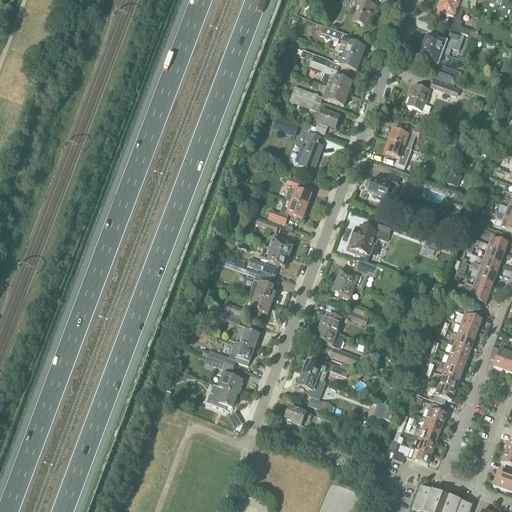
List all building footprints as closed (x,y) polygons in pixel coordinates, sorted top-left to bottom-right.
[(441,0),(441,2),(460,9),(462,0),(441,0)] [(377,7),(361,2),(353,23),(366,28),(371,14),(374,15),(377,7)] [(440,9),(438,14),(445,16),(445,17),(454,20),(452,25),(454,26),(452,32),(461,35),(476,41),(478,36),(470,33),(470,32),(461,29),(463,23),(460,22),(464,10),(460,9),(441,2),(438,9),(440,9)] [(337,46),(340,48),(338,53),(361,62),(365,50),(345,42),(347,37),(324,28),(321,27),(313,31),(317,39),(323,36),(338,41),(337,46)] [(426,42),(423,48),(443,56),(449,58),(451,50),(459,53),(464,39),(460,37),(461,35),(452,32),(447,44),(429,37),(427,43),(426,42)] [(423,55),(421,60),(425,62),(424,65),(433,68),(438,70),(434,79),(435,79),(435,80),(454,88),(459,74),(445,69),(450,58),(449,58),(443,56),(423,48),(421,54),(423,55)] [(304,61),(311,64),(312,63),(327,69),(329,62),(303,52),(301,59),(305,60),(304,61)] [(334,59),(332,64),(357,73),(361,62),(338,53),(336,60),(334,59)] [(320,87),(326,89),(326,88),(348,96),(353,85),(331,77),(324,75),(327,69),(312,63),(311,64),(309,70),(321,74),(321,75),(324,76),(320,87)] [(435,80),(432,89),(451,96),(456,98),(459,91),(454,89),(454,88),(435,80)] [(412,94),(413,95),(408,107),(422,113),(425,106),(427,106),(430,100),(428,99),(430,93),(415,87),(412,94)] [(326,88),(326,89),(324,95),(322,100),(344,108),(348,96),(326,88)] [(295,90),(293,96),(315,104),(318,97),(315,96),(314,97),(295,90)] [(307,127),(306,130),(325,137),(327,129),(335,131),(340,119),(318,111),(320,106),(315,104),(293,96),(290,102),(310,109),(309,111),(317,114),(315,117),(320,119),(316,130),(307,127)] [(276,121),(272,130),(294,138),(298,129),(276,121)] [(393,133),(389,143),(405,149),(410,151),(415,137),(419,139),(421,133),(429,136),(430,132),(416,127),(414,131),(410,129),(408,135),(398,131),(397,134),(393,133)] [(306,142),(308,143),(299,167),(314,172),(323,148),(318,146),(320,139),(308,135),(306,142)] [(389,143),(385,154),(399,160),(398,162),(396,168),(395,170),(404,173),(412,152),(410,151),(405,149),(389,143)] [(456,189),(460,179),(451,174),(446,185),(456,189)] [(287,186),(290,187),(285,201),(307,209),(311,197),(297,192),(297,190),(298,190),(300,185),(299,185),(301,180),(291,176),(287,186)] [(373,182),(368,195),(378,198),(377,201),(383,203),(384,201),(386,202),(394,205),(400,188),(398,187),(400,181),(389,177),(387,184),(378,181),(377,183),(373,182)] [(459,198),(454,197),(451,206),(461,209),(463,203),(467,205),(469,199),(460,196),(459,198)] [(267,220),(274,222),(273,223),(284,227),(284,226),(285,226),(288,219),(287,218),(288,216),(302,221),(307,209),(285,201),(280,216),(270,212),(267,220)] [(497,220),(494,228),(500,230),(511,234),(511,222),(504,219),(505,216),(501,214),(499,221),(497,220)] [(249,224),(254,225),(254,226),(276,233),(278,228),(256,220),(257,218),(248,215),(246,220),(250,221),(249,224)] [(352,246),(355,247),(354,250),(369,256),(374,244),(377,246),(379,240),(387,244),(393,229),(381,224),(378,231),(379,231),(378,234),(364,229),(363,233),(358,231),(352,246)] [(429,234),(424,248),(438,252),(441,242),(434,240),(435,236),(429,234)] [(267,249),(289,257),(293,248),(289,247),(290,242),(275,236),(274,239),(276,240),(275,244),(270,243),(267,249)] [(492,240),(489,247),(488,250),(504,256),(508,245),(492,240)] [(483,251),(487,253),(484,260),(501,266),(504,256),(488,250),(489,247),(485,245),(483,251)] [(265,248),(260,261),(278,268),(279,267),(285,269),(289,257),(267,249),(265,248)] [(484,260),(482,268),(481,270),(497,276),(501,266),(484,260)] [(250,261),(248,267),(262,272),(264,266),(250,261)] [(359,263),(355,273),(360,275),(368,278),(373,279),(377,270),(359,263)] [(475,272),(479,273),(477,280),(494,286),(497,276),(481,270),(482,268),(477,266),(475,272)] [(245,269),(243,275),(259,281),(261,275),(245,269)] [(341,273),(338,282),(355,288),(363,291),(368,278),(360,275),(355,273),(352,272),(347,270),(345,275),(341,273)] [(477,280),(474,288),(473,291),(490,297),(494,286),(477,280)] [(249,296),(255,298),(272,305),(275,296),(271,294),(273,289),(253,282),(251,290),(249,296)] [(333,294),(343,297),(342,299),(350,301),(355,288),(338,282),(333,294)] [(469,301),(467,307),(482,312),(484,307),(486,307),(490,297),(473,291),(474,288),(470,286),(468,292),(472,293),(469,301)] [(250,311),(260,315),(260,314),(268,317),(272,305),(255,298),(250,311)] [(225,305),(223,311),(228,313),(241,318),(243,311),(230,307),(225,305)] [(351,312),(368,319),(370,313),(353,306),(351,312)] [(479,315),(467,310),(461,326),(478,333),(482,322),(477,320),(479,315)] [(215,312),(213,318),(239,327),(240,322),(241,322),(241,321),(215,312)] [(366,327),(369,321),(350,314),(348,320),(366,327)] [(328,322),(324,320),(320,329),(337,336),(343,322),(329,317),(328,322)] [(457,336),(474,343),(478,333),(461,326),(457,336)] [(320,329),(316,341),(325,344),(325,346),(333,348),(340,351),(344,338),(337,336),(320,329)] [(260,337),(246,332),(241,346),(255,351),(260,337)] [(453,346),(471,353),(474,343),(457,336),(453,346)] [(426,348),(433,350),(436,352),(439,346),(435,345),(428,342),(426,348)] [(235,344),(229,361),(235,364),(248,368),(249,367),(255,351),(241,346),(235,344)] [(450,357),(467,363),(471,353),(453,346),(450,357)] [(490,362),(495,364),(493,369),(504,373),(510,356),(494,350),(490,362)] [(331,360),(347,366),(350,359),(333,353),(331,360)] [(210,354),(208,358),(208,360),(224,366),(226,360),(210,354)] [(202,356),(199,363),(222,372),(224,366),(208,360),(208,358),(202,356)] [(446,367),(463,373),(467,363),(450,357),(446,367)] [(303,376),(322,383),(325,384),(329,373),(347,380),(350,371),(341,368),(342,366),(330,361),(328,365),(322,363),(320,369),(307,364),(303,376)] [(442,377),(459,383),(463,373),(446,367),(442,377)] [(224,376),(219,390),(238,397),(243,383),(224,376)] [(303,376),(298,387),(311,392),(309,397),(318,401),(325,384),(322,383),(303,376)] [(438,387),(456,393),(459,383),(442,377),(438,387)] [(456,393),(438,387),(432,403),(444,407),(446,402),(452,404),(456,393)] [(211,396),(213,397),(210,406),(226,412),(227,409),(233,411),(238,397),(219,390),(214,388),(211,396)] [(173,393),(162,389),(158,399),(169,404),(173,393)] [(319,412),(320,410),(331,414),(333,408),(323,404),(310,399),(307,408),(319,412)] [(443,410),(432,405),(426,421),(443,428),(447,417),(441,415),(443,410)] [(386,407),(382,419),(390,422),(394,411),(386,407)] [(305,415),(290,409),(286,421),(302,428),(305,420),(310,422),(312,416),(305,414),(305,415)] [(319,412),(316,419),(335,427),(338,420),(319,412)] [(422,431),(439,438),(443,428),(426,421),(422,431)] [(418,441),(435,448),(439,438),(422,431),(418,441)] [(393,443),(398,444),(397,445),(401,447),(403,441),(395,438),(393,443)] [(414,451),(432,458),(435,448),(418,441),(414,451)] [(410,450),(406,461),(427,469),(432,458),(414,451),(410,450)] [(389,454),(387,460),(403,466),(405,460),(393,456),(389,454)] [(501,466),(507,468),(504,473),(511,475),(511,456),(506,455),(501,466)] [(502,479),(497,477),(493,488),(511,495),(511,475),(504,473),(502,479)] [(470,511),(472,509),(421,490),(412,511),(410,511),(409,511),(470,511)]
